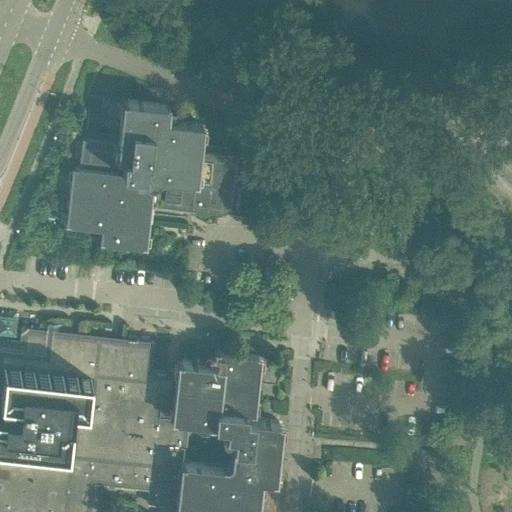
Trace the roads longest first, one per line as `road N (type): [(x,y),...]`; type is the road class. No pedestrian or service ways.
road 1 (residential): [(0,281),(176,299),(218,320),(303,327)]
road 2 (residential): [(303,327),(309,247),(295,224),(298,180),(254,122)]
road 3 (unclassified): [(254,122),(237,103),(57,25)]
road 4 (unclassified): [(303,327),(293,511)]
road 5 (tertiary): [(0,158),(57,25)]
